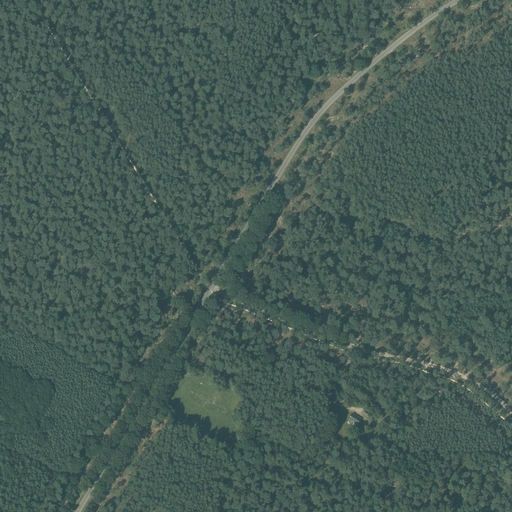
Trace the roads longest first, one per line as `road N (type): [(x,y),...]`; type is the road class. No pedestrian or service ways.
road 1 (tertiary): [(78,511),(295,146),(354,78),(460,0)]
road 2 (track): [(212,283),(308,330),(463,377),(511,414)]
